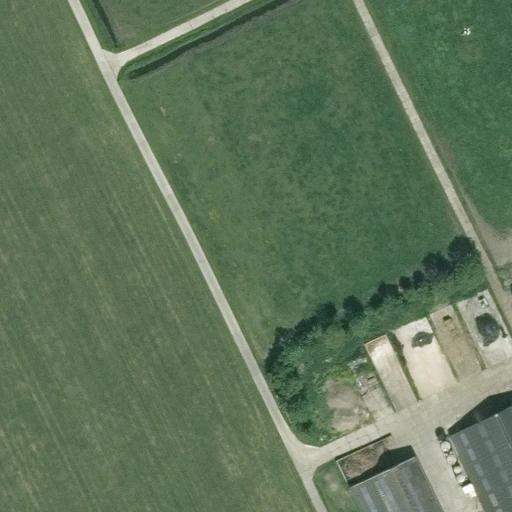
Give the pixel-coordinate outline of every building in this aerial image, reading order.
[(493,280),(465,290),(478,327),(506,317),(493,280)] [(458,364),(482,355),(459,295),(435,304),(458,364)] [(418,311),(396,323),(409,348),(432,336),(418,311)] [(403,401),(422,392),(391,326),(372,334),(403,401)] [(367,346),(356,351),(365,373),(377,368),(367,346)] [(387,375),(369,382),(380,410),(398,402),(387,375)] [(486,511),(511,511),(511,405),(450,436),(486,511)] [(350,490),(361,511),(442,511),(415,458),(350,490)]
